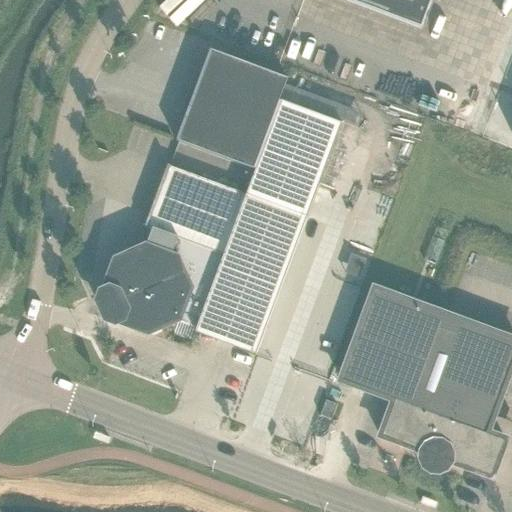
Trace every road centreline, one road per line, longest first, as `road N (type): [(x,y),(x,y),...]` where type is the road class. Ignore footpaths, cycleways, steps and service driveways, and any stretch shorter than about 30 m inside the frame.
road 1 (unclassified): [(13,375),(39,307),(78,83),(125,0)]
road 2 (tertiary): [(376,511),(13,375)]
